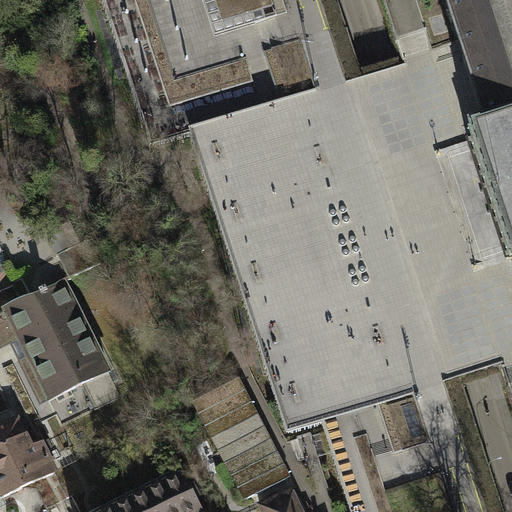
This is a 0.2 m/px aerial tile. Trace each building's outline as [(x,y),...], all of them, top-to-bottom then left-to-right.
[(489,468),(460,378),(511,360),(511,262),(511,261),(510,262),(509,260),(506,261),(500,242),(503,241),(499,227),(496,228),(489,209),(493,207),(488,193),(484,194),(478,175),(481,174),(477,160),(474,161),(467,142),(470,141),(470,140),(471,139),(468,130),(485,125),(459,43),(446,47),(420,55),(379,68),(362,74),(338,0),(102,0),(138,109),(150,147),(190,134),(287,433),(290,432),(322,422),(351,511),(393,511),(390,500),(489,468)] [(511,0),(445,0),(460,42),(459,43),(485,125),(468,130),(471,139),(470,140),(470,141),(467,142),(474,161),(477,160),(481,174),(478,175),(484,194),(488,193),(490,200),(493,207),(489,209),(496,228),(499,227),(503,241),(500,242),(506,261),(509,260),(510,262),(511,261),(511,262),(511,0)] [(54,25),(36,33),(46,55),(63,48),(54,25)] [(0,292),(15,285),(15,283),(19,280),(0,234),(0,292)] [(60,256),(71,279),(101,264),(89,240),(59,255),(60,256)] [(60,256),(22,279),(32,299),(41,295),(39,291),(46,288),(48,292),(65,283),(72,280),(71,279),(60,256)] [(95,411),(121,398),(65,283),(48,292),(46,288),(39,291),(41,295),(32,299),(22,279),(19,280),(15,283),(15,285),(25,303),(0,315),(0,350),(19,341),(27,357),(18,362),(40,406),(82,386),(95,411)] [(196,401),(248,500),(288,479),(236,380),(196,401)] [(41,443),(31,447),(17,420),(0,427),(0,492),(3,498),(56,472),(41,443)] [(202,511),(180,469),(98,511),(68,511),(62,499),(46,508),(48,511),(202,511)] [(304,511),(293,489),(259,505),(262,511),(304,511)]
